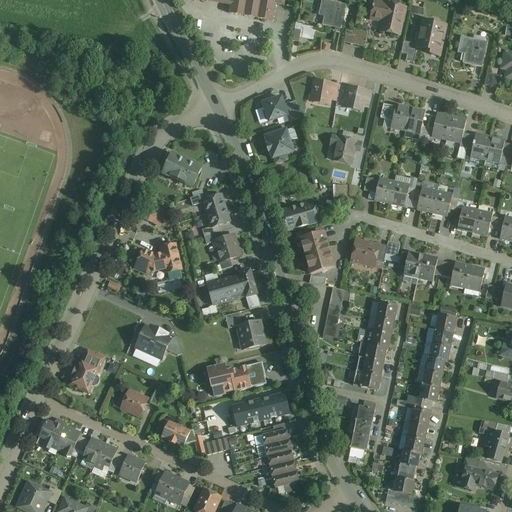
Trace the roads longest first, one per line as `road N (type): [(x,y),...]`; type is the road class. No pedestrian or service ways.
road 1 (residential): [(37,399),(155,146),(216,107)]
road 2 (residential): [(216,107),(327,61),(511,115)]
road 3 (residential): [(310,386),(272,247),(216,107)]
road 4 (residential): [(280,511),(95,426)]
road 5 (residential): [(511,261),(341,209)]
road 6 (residential): [(467,345),(417,511)]
